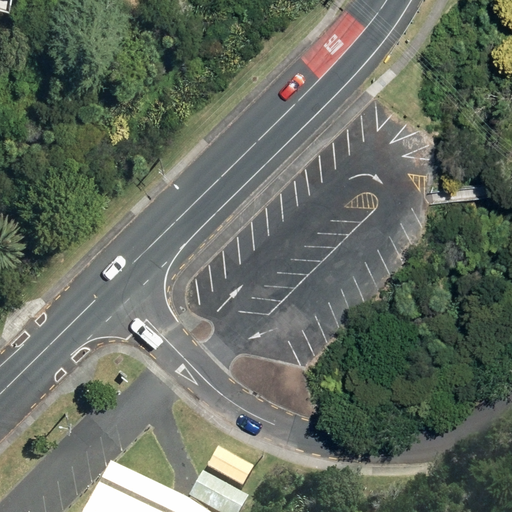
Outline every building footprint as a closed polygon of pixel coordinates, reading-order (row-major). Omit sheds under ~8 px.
[(21,0),(19,8),(32,11),(35,0),(21,0)] [(379,102),(349,136),(409,189),(439,155),(379,102)] [(418,199),(403,192),(398,203),(391,200),(381,224),(387,227),(381,241),(397,248),(418,199)] [(208,463),(242,482),(253,463),(219,443),(208,463)] [(201,511),(111,461),(81,511),(201,511)] [(189,494),(221,511),(238,511),(247,495),(203,470),(189,494)]
